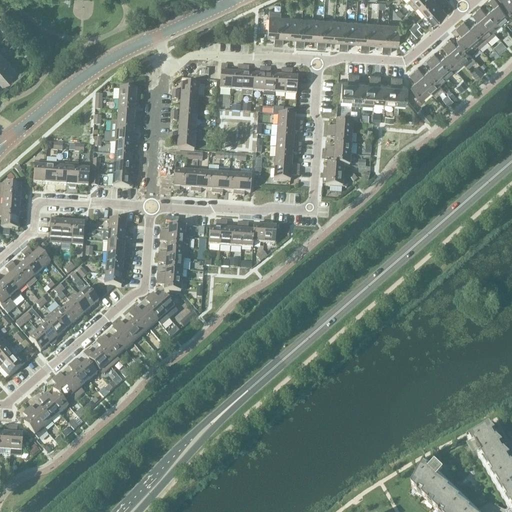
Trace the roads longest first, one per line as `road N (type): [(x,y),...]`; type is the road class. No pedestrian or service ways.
road 1 (secondary): [(227,408),(511,163)]
road 2 (residential): [(152,206),(311,214),(319,62)]
road 3 (residential): [(4,405),(143,291),(152,206)]
road 4 (residential): [(152,206),(34,203),(32,231),(0,258)]
road 5 (tertiary): [(7,143),(81,80),(157,37)]
road 6 (residential): [(319,62),(405,62),(465,9)]
road 7 (residential): [(172,68),(196,53),(319,62)]
road 8 (secondary): [(227,408),(119,511)]
road 9 (residential): [(152,206),(157,86),(172,68)]
road 10 (secondary): [(137,511),(227,408)]
